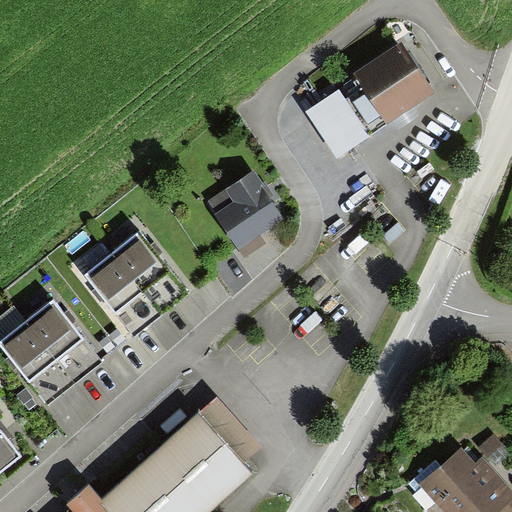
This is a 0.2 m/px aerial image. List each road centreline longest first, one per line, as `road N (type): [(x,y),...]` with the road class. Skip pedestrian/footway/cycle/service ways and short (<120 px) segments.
road 1 (residential): [(388,0),(271,90),(269,137),(308,197),(301,251),(9,511)]
road 2 (tertiary): [(300,511),(367,411),(426,299)]
road 3 (tertiary): [(426,299),(511,102)]
road 4 (residential): [(420,0),(486,85),(511,98)]
